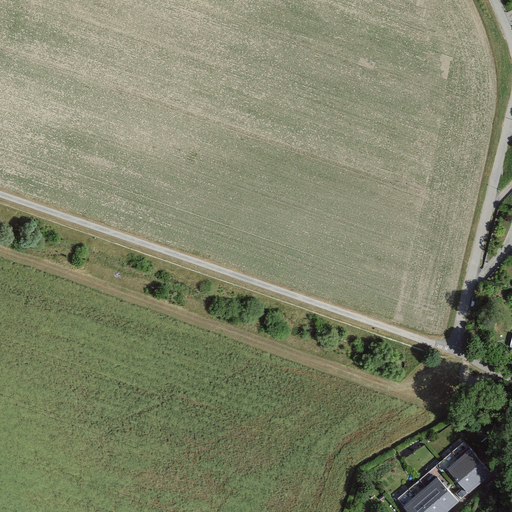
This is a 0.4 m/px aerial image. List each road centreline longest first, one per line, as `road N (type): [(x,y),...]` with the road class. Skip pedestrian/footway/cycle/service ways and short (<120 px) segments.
road 1 (residential): [(0,193),(454,354)]
road 2 (residential): [(511,111),(454,354)]
